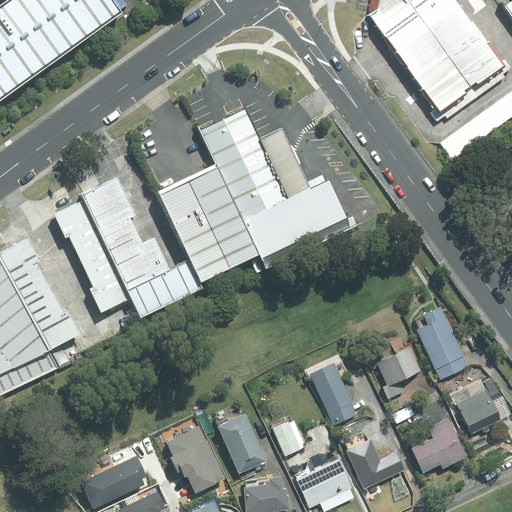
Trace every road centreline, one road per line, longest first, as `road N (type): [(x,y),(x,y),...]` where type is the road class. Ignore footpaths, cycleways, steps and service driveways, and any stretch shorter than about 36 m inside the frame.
road 1 (tertiary): [(511,318),(313,48)]
road 2 (tertiary): [(245,0),(0,174)]
